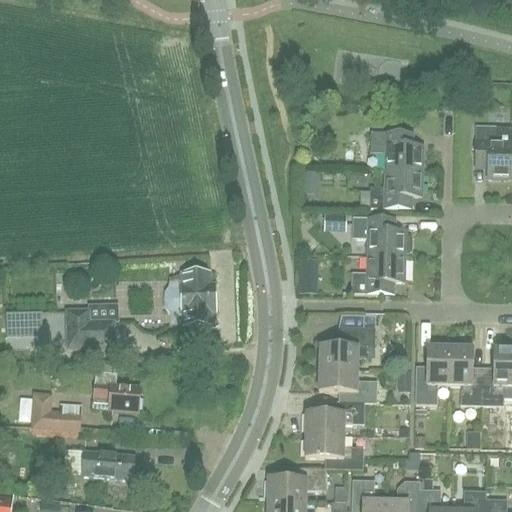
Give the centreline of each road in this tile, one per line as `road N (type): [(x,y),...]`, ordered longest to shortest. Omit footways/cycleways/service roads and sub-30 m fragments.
road 1 (secondary): [(204,511),(255,424),(273,340),(212,0)]
road 2 (residential): [(511,216),(465,217),(454,230),(454,300),(469,314)]
